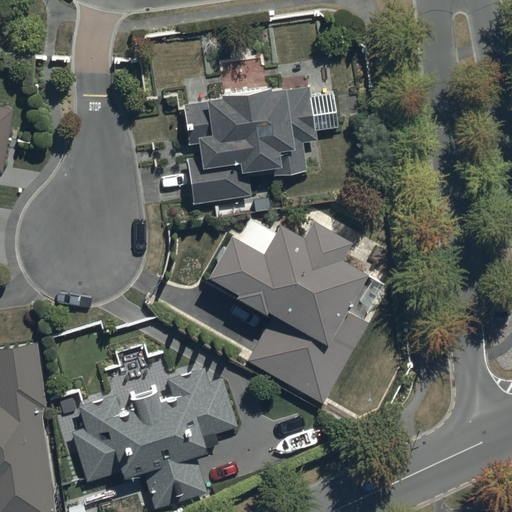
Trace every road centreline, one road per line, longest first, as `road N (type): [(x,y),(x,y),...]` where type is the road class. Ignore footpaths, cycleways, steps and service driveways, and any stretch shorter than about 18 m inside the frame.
road 1 (residential): [(480,439),(433,34),(437,0)]
road 2 (residential): [(102,0),(83,258)]
road 3 (tertiary): [(329,511),(480,439)]
road 4 (residential): [(472,0),(511,161)]
